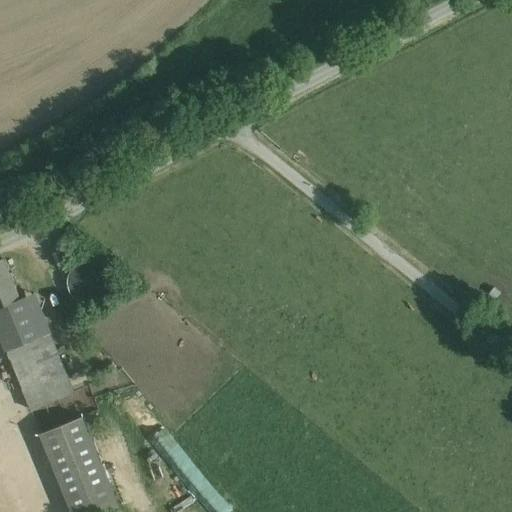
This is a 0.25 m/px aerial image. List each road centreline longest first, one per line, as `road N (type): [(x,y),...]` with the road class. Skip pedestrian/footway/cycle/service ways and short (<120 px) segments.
road 1 (unclassified): [(227,119),(511,350)]
road 2 (residential): [(227,119),(461,0)]
road 3 (residential): [(0,240),(227,119)]
